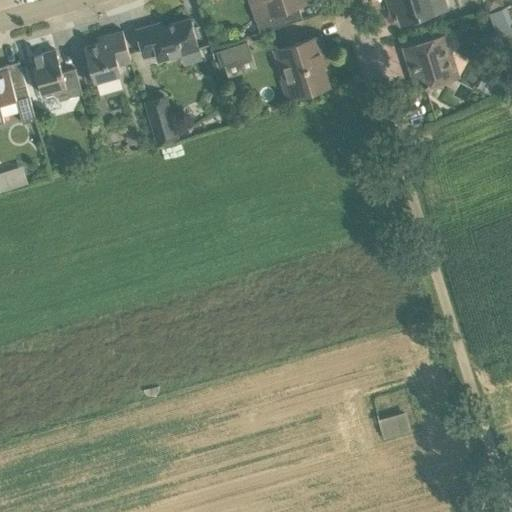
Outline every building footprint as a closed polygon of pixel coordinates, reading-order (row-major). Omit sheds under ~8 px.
[(308,0),(250,0),(261,32),(303,19),(299,6),(309,2),(308,0)] [(402,23),(449,9),(446,0),(388,0),(389,2),(395,0),(402,23)] [(485,0),(489,11),(505,6),(502,0),(485,0)] [(497,31),(511,25),(511,19),(509,12),(492,19),(497,31)] [(202,60),(196,38),(190,19),(156,29),(155,25),(137,30),(144,56),(156,53),(158,61),(182,54),(185,65),(202,60)] [(132,62),(128,50),(123,30),(104,36),(105,41),(85,47),(90,64),(83,66),(88,82),(95,80),(96,82),(123,74),(120,65),(132,62)] [(417,90),(427,87),(432,86),(442,83),(461,77),(448,33),(405,47),(413,70),(411,71),(417,90)] [(504,50),(511,46),(511,34),(500,39),(504,50)] [(286,99),(310,92),(329,86),(320,57),(325,55),(319,36),(273,50),(282,79),(280,80),(286,99)] [(225,64),(253,56),(248,41),(244,42),(220,50),(217,51),(221,65),(225,64)] [(83,93),(81,87),(75,68),(63,72),(56,49),(32,56),(43,96),(58,92),(61,100),(83,93)] [(24,123),(36,119),(20,61),(6,65),(7,70),(0,71),(0,122),(5,121),(0,103),(17,98),(24,123)] [(179,137),(167,94),(144,100),(156,145),(179,137)] [(0,191),(14,187),(9,171),(0,173),(0,191)]
